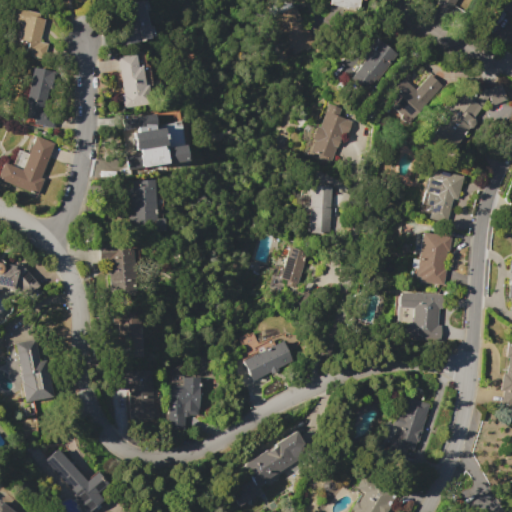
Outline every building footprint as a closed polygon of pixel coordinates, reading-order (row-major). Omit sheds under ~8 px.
[(120,45),(110,7),(141,0),(141,1),(145,0),(147,11),(145,11),(149,26),(151,26),(154,37),(120,45)] [(330,0),(361,0),(359,10),(329,4),(330,0)] [(461,0),(441,0),(457,8),(461,0)] [(503,0),(511,0),(511,21),(509,20),(511,15),(499,7),(503,0)] [(11,7),(39,13),(38,18),(44,19),(39,42),(46,44),(42,59),(23,55),(26,44),(16,42),(20,23),(9,20),(11,7)] [(294,7),(312,38),(294,48),(293,45),(289,47),(277,26),(285,21),(281,14),(294,7)] [(376,37),(395,51),(360,98),(344,86),(364,58),(361,56),(376,37)] [(117,56),(135,53),(135,52),(142,51),(144,63),(148,66),(151,86),(148,86),(150,103),(125,107),(117,56)] [(22,118),(33,67),(53,71),(49,89),(47,88),(42,110),(44,111),(43,114),(55,117),(52,128),(32,124),(33,120),(22,118)] [(442,85),(411,122),(384,99),(402,78),(415,89),(428,74),(442,85)] [(473,102),(482,88),(484,89),(499,83),(505,99),(490,105),(486,97),(471,119),(472,119),(473,120),(474,122),(474,123),(473,125),(472,127),(470,127),(468,127),(467,127),(466,126),(465,127),(454,146),(435,134),(461,94),(473,102)] [(326,104),(339,108),(337,116),(351,120),(345,136),(341,134),(332,159),(309,151),(313,140),(309,139),(314,126),(318,127),(326,104)] [(120,119),(154,113),(156,125),(180,121),(183,144),(185,144),(188,160),(128,170),(125,155),(136,153),(132,129),(122,131),(120,119)] [(34,135),(52,142),(39,177),(42,178),(36,195),(0,181),(0,167),(2,163),(11,166),(17,149),(27,153),(34,135)] [(432,168),(438,170),(438,171),(447,173),(447,172),(462,176),(455,200),(448,224),(417,216),(423,193),(422,193),(427,176),(429,177),(432,168)] [(153,179),(155,221),(129,222),(127,180),(153,179)] [(310,185),(331,187),(328,234),(307,233),(310,185)] [(421,232),(450,236),(443,285),(416,282),(416,280),(409,279),(412,259),(417,260),(421,232)] [(98,245),(131,243),(134,296),(109,297),(107,260),(98,260),(98,245)] [(277,282),(287,246),(306,252),(296,287),(277,282)] [(0,285),(0,259),(2,260),(2,263),(11,265),(16,260),(37,285),(23,297),(14,288),(0,285)] [(396,292),(444,294),(443,308),(438,308),(437,325),(440,325),(440,342),(394,340),(395,323),(412,324),(412,308),(396,308),(396,292)] [(140,356),(125,357),(124,323),(112,323),(111,309),(138,308),(140,356)] [(235,338),(246,333),(246,334),(251,332),(257,343),(242,351),(235,338)] [(281,340),(291,360),(250,381),(240,361),(249,356),(247,352),(252,350),(251,347),(270,338),(273,344),(281,340)] [(13,343),(33,339),(38,361),(44,360),(51,397),(24,402),(21,385),(21,384),(13,343)] [(511,415),(509,414),(511,403),(501,402),(503,390),(499,390),(501,373),(505,373),(507,357),(504,357),(506,344),(511,344),(511,415)] [(118,372),(151,371),(153,421),(131,422),(129,388),(118,389),(118,372)] [(200,378),(198,415),(186,414),(185,428),(167,427),(169,385),(171,385),(172,375),(182,376),(182,377),(200,378)] [(428,404),(413,453),(389,446),(394,428),(390,427),(394,413),(399,415),(402,405),(400,405),(404,391),(406,388),(409,387),(413,387),(420,389),(422,391),(423,394),(421,402),(428,404)] [(294,430),(307,452),(256,485),(261,492),(237,508),(228,494),(235,489),(231,483),(242,475),(236,466),(294,430)] [(43,459),(55,448),(85,481),(95,472),(106,484),(96,493),(103,501),(91,511),(87,511),(72,495),(74,493),(43,459)] [(350,511),(351,511),(348,509),(353,501),(357,503),(362,493),(354,488),(360,478),(394,496),(385,511),(350,511)] [(0,511),(0,502),(12,511),(0,511)]
